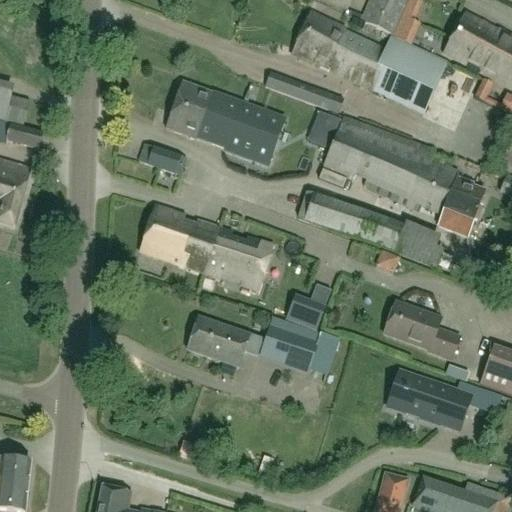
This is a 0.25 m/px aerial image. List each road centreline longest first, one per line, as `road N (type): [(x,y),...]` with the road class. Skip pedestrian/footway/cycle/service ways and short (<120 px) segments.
road 1 (tertiary): [(73,407),(95,0)]
road 2 (residential): [(272,511),(70,451)]
